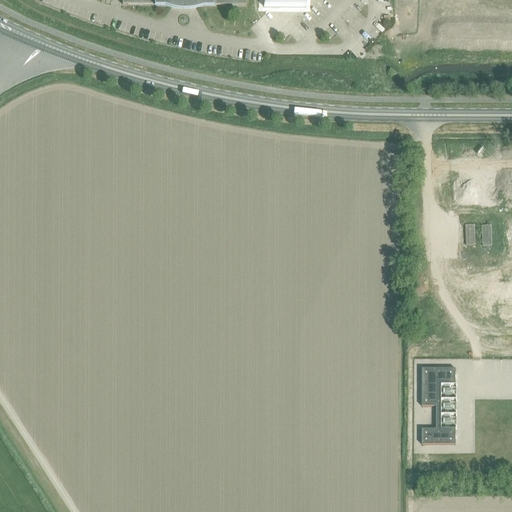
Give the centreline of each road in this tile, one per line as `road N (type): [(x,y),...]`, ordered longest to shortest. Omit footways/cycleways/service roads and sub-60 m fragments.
road 1 (primary): [(511,112),(351,110),(248,98),(110,65),(0,20)]
road 2 (primary): [(0,30),(116,74),(234,103),(367,118),(511,119)]
